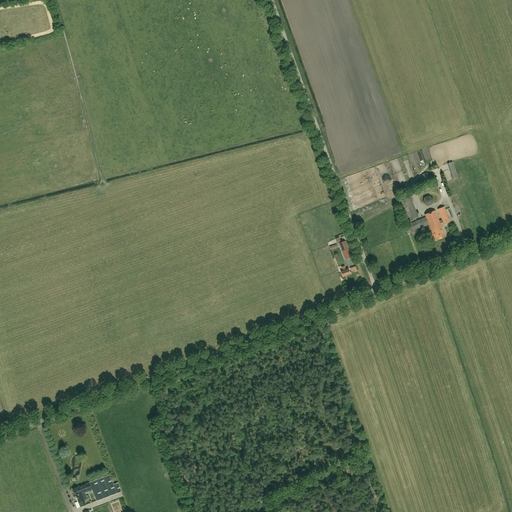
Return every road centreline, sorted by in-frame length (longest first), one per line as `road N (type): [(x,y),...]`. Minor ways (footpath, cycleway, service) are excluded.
road 1 (unclassified): [(0,436),(376,291)]
road 2 (unclassified): [(376,291),(273,0)]
road 3 (unclassified): [(376,291),(511,236)]
